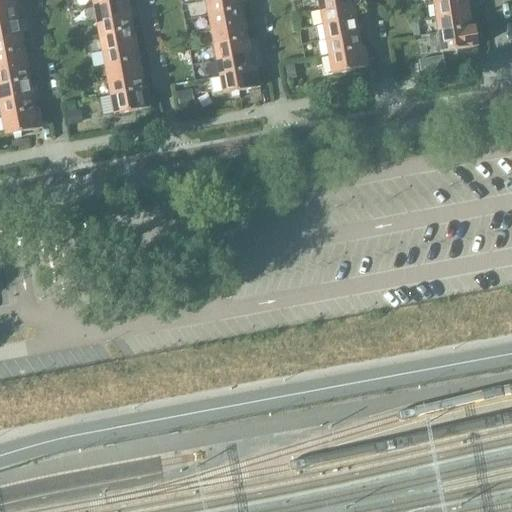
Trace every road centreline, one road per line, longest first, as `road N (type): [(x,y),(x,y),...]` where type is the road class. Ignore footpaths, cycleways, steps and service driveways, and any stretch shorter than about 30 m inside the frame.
road 1 (tertiary): [(0,458),(511,355)]
road 2 (residential): [(33,0),(67,180)]
road 3 (residential): [(139,0),(168,161)]
road 4 (residential): [(256,0),(283,140)]
road 5 (residential): [(370,0),(392,119)]
